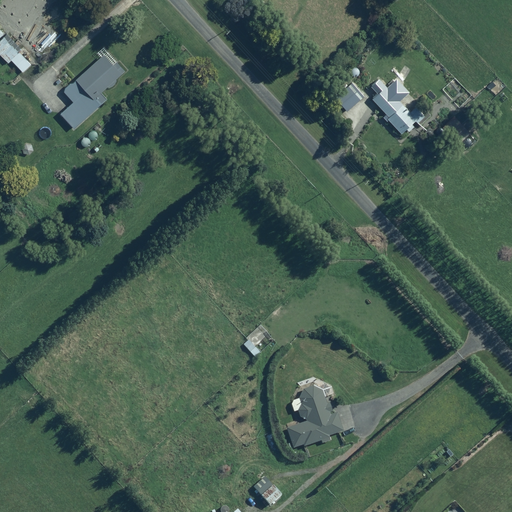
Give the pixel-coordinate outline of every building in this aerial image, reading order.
[(4,37),(0,40),(0,55),(8,63),(11,61),(23,73),(31,64),(24,58),(30,52),(24,46),(18,52),(4,37)] [(104,55),(64,90),(63,91),(74,104),(61,115),(73,130),(107,100),(101,93),(108,87),(110,89),(117,82),(115,80),(125,72),(117,63),(113,66),(104,55)] [(371,98),(373,100),(389,117),(387,119),(401,134),(406,129),(409,132),(414,128),(411,125),(414,122),(417,124),(428,115),(418,104),(410,112),(385,85),(371,98)] [(458,114),(444,128),(459,145),(474,132),(458,114)] [(248,340),(243,345),(255,357),(260,352),(248,340)] [(304,445),(304,447),(320,441),(322,445),(331,441),(329,437),(343,432),(334,410),(332,411),(329,403),(325,404),(320,390),(314,387),(303,391),(300,399),(302,405),(298,412),(300,418),(306,420),(307,422),(286,428),(291,444),(288,444),(289,449),(304,445)] [(266,477),(254,487),(270,506),(282,496),(266,477)]
